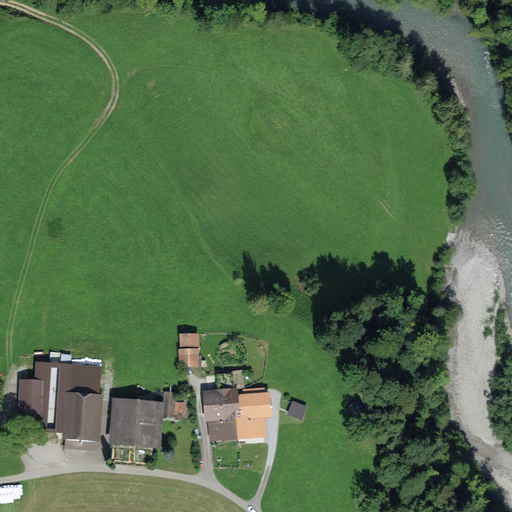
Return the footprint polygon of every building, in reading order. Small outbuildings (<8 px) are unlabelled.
[(181,365),(196,365),(196,338),(182,338),(182,351),(181,351),(181,365)] [(96,437),(100,368),(42,364),(39,416),(38,431),(67,433),(67,435),(96,437)] [(233,374),(218,375),(219,394),(234,393),(233,374)] [(39,416),(41,385),(23,384),(22,415),(39,416)] [(212,413),(235,411),(234,399),(234,393),(219,394),(208,395),(209,408),(212,408),(212,413)] [(265,409),(264,396),(234,399),(235,411),(237,435),(260,434),(258,409),(265,409)] [(304,418),(307,405),(294,401),(291,414),(304,418)] [(164,416),(173,417),(174,404),(165,404),(164,416)] [(155,442),(157,409),(113,405),(112,423),(117,423),(116,438),(155,442)] [(214,437),(237,435),(235,411),(212,413),(212,414),(213,414),(214,437)] [(0,485),(0,502),(26,502),(26,484),(0,485)]
